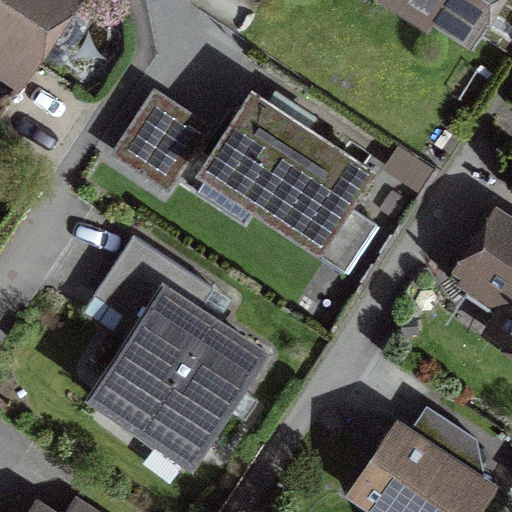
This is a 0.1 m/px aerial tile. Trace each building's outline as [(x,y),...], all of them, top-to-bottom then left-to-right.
[(68,10),(51,0),(0,0),(0,71),(21,85),(68,10)] [(483,0),(398,0),(458,39),(483,0)] [(367,167),(260,97),(210,173),(317,243),(367,167)] [(197,132),(154,105),(123,155),(166,182),(197,132)] [(511,230),(501,224),(464,286),(502,309),(486,336),(511,351),(511,230)] [(264,349),(160,282),(84,399),(189,467),(264,349)] [(483,445),(425,405),(410,427),(469,467),(483,445)] [(482,511),(493,497),(391,430),(339,509),(344,511),(482,511)]
